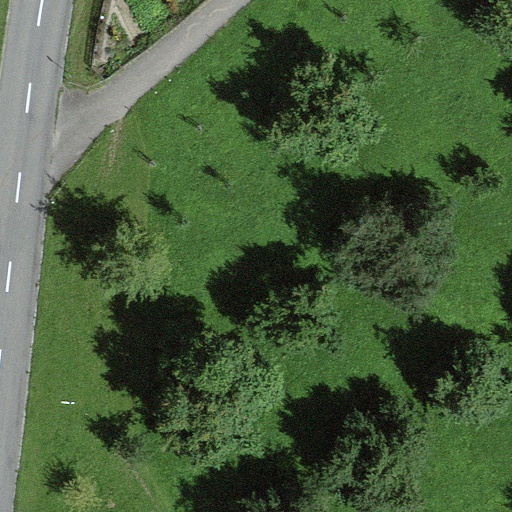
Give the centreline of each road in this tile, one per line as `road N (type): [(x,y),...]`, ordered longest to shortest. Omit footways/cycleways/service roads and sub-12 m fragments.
road 1 (tertiary): [(42,0),(6,312)]
road 2 (track): [(25,136),(63,139),(231,0)]
